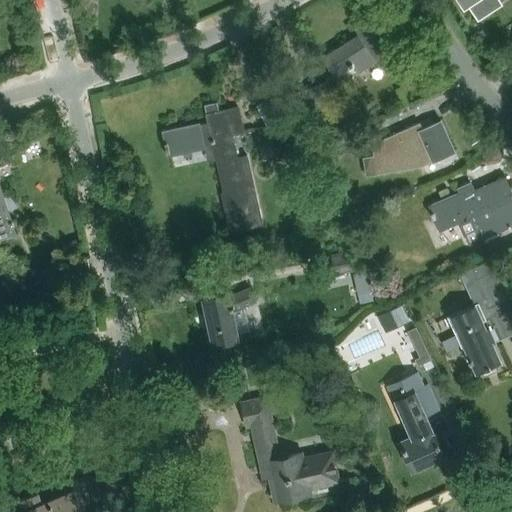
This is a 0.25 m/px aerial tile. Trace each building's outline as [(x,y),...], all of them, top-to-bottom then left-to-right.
[(461,0),(463,2),(465,0),(479,20),(493,11),(485,0),(461,0)] [(361,34),(322,58),(333,75),(348,66),(349,67),(353,65),(358,72),(377,59),(378,60),(382,66),(398,55),(403,52),(378,13),(357,27),(361,34)] [(337,109),(329,83),(294,94),(302,121),(337,109)] [(240,116),(220,119),(217,103),(204,105),(209,123),(199,125),(199,124),(162,131),(167,152),(213,143),(224,192),(222,193),(228,217),(232,232),(264,225),(260,210),(259,211),(246,153),(236,155),(231,134),(243,131),(240,116)] [(303,146),(287,115),(261,129),(278,160),(303,146)] [(372,143),(375,157),(362,159),(365,176),(421,167),(420,158),(430,154),(434,162),(456,153),(442,122),(423,130),(420,123),(384,139),(385,141),(372,143)] [(337,142),(337,143),(315,153),(320,164),(359,147),(353,134),(337,142)] [(460,191),(429,205),(433,212),(431,213),(433,219),(435,218),(441,231),(471,218),(481,241),(511,226),(511,192),(506,177),(476,190),(472,181),(458,187),(460,191)] [(0,236),(14,232),(11,224),(12,223),(11,218),(9,218),(5,206),(13,201),(8,194),(3,196),(0,187),(0,236)] [(362,270),(358,252),(324,258),(327,276),(362,270)] [(493,345),(497,343),(511,336),(511,309),(491,263),(462,275),(475,304),(451,314),(458,330),(460,335),(464,343),(471,359),(468,360),(470,364),(473,363),(477,374),(484,371),(486,374),(497,369),(496,366),(502,363),(493,345)] [(0,308),(20,302),(15,286),(0,290),(0,308)] [(232,311),(255,301),(249,287),(228,297),(228,293),(202,299),(209,330),(205,331),(208,342),(212,342),(213,344),(238,338),(232,311)] [(401,306),(378,317),(386,332),(409,322),(401,306)] [(408,396),(397,401),(413,438),(401,443),(412,468),(416,467),(417,469),(428,464),(427,462),(444,455),(435,435),(433,436),(425,417),(438,411),(428,386),(424,388),(417,374),(399,382),(403,391),(405,390),(408,396)] [(279,412),(275,396),(243,402),(248,426),(253,425),(265,477),(273,475),(279,500),(285,499),(290,502),(300,500),(303,495),(309,494),(307,487),(338,481),(331,452),(300,459),(299,453),(279,457),(269,414),(279,412)] [(0,470),(10,467),(0,437),(0,470)] [(41,501),(38,492),(12,501),(16,511),(80,511),(73,490),(41,501)]
